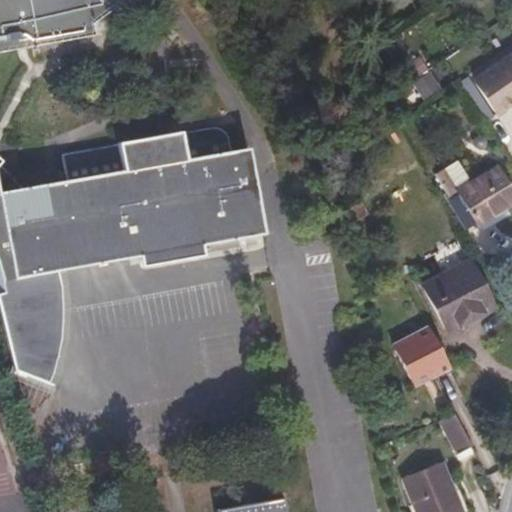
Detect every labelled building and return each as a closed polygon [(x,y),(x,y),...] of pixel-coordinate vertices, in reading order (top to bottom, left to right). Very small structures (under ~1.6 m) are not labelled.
[(119,0),(0,0),(0,50),(20,47),(93,33),(90,22),(119,0)] [(511,53),(472,78),(494,113),(511,101),(511,53)] [(421,73),(413,59),(400,67),(408,81),(421,73)] [(438,90),(427,73),(410,84),(414,91),(421,101),(438,90)] [(410,84),(408,81),(382,97),(389,107),(414,91),(410,84)] [(57,308),(55,268),(136,254),(138,267),(199,255),(198,246),(267,233),(251,148),(227,152),(225,140),(222,133),(217,129),(209,127),(60,152),(64,177),(18,185),(7,175),(7,152),(0,152),(0,331),(10,368),(44,379),(55,341),(57,308)] [(432,178),(466,234),(511,204),(511,193),(495,165),(467,183),(456,164),(432,178)] [(345,206),(344,207),(350,218),(367,209),(361,198),(345,206)] [(465,258),(421,282),(447,329),(491,304),(465,258)] [(411,377),(447,359),(426,320),(391,338),(411,377)] [(459,455),(473,447),(454,414),(438,419),(459,455)] [(457,511),(443,461),(407,471),(417,511),(457,511)] [(285,511),(282,492),(214,503),(214,511),(285,511)]
